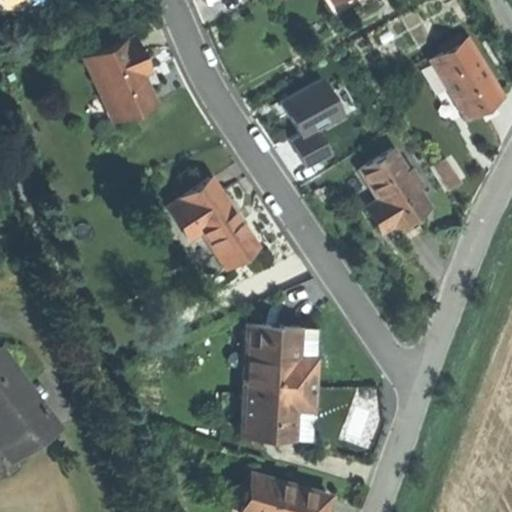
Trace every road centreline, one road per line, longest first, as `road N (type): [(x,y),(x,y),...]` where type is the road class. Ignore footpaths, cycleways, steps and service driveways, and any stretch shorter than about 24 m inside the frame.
road 1 (residential): [(424,382),(396,360),(215,79),(179,0)]
road 2 (residential): [(424,382),(478,228),(511,168)]
road 3 (residential): [(377,511),(424,382)]
